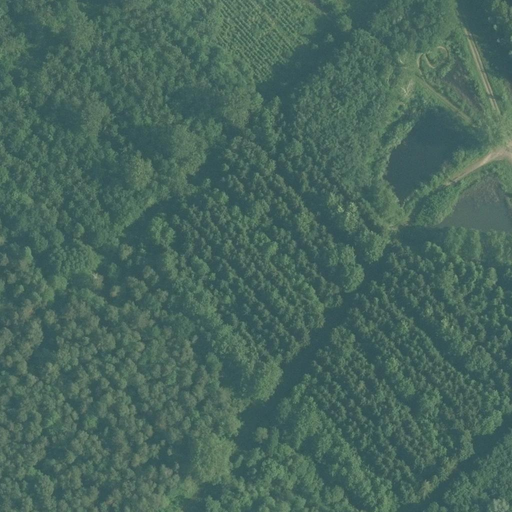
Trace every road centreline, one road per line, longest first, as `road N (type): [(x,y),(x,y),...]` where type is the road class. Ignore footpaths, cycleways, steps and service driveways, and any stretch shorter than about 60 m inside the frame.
road 1 (track): [(388,246),(181,511)]
road 2 (track): [(511,151),(455,0)]
road 3 (track): [(511,148),(437,189),(388,246)]
road 4 (track): [(510,149),(388,56)]
road 5 (track): [(0,85),(91,0)]
